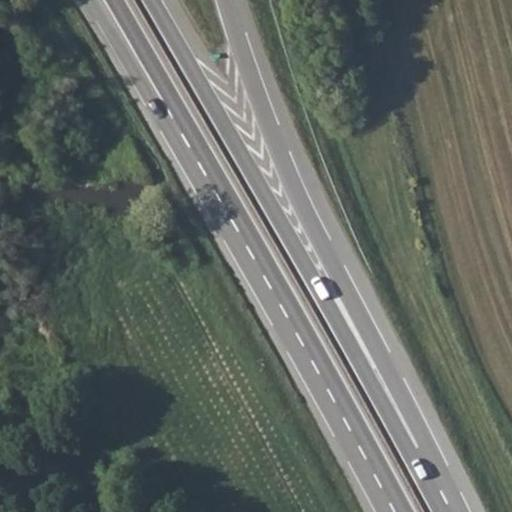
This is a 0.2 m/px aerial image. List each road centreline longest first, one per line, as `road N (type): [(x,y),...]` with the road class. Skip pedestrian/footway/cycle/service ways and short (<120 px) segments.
road 1 (primary): [(444,511),(153,0)]
road 2 (primary): [(461,511),(325,249),(237,0)]
road 3 (primary): [(194,141),(405,511)]
road 4 (primary): [(94,0),(169,121),(194,141)]
road 5 (primary): [(116,0),(194,141)]
